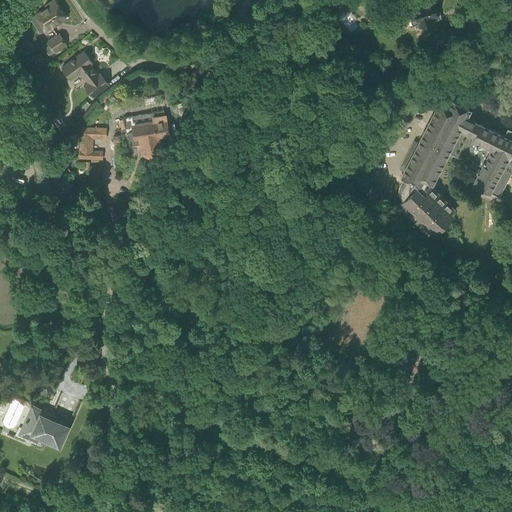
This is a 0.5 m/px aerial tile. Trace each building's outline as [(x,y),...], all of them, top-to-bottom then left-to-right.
[(47,7),(36,15),(30,18),(39,33),(65,16),(55,0),(46,6),(47,7)] [(357,0),(365,9),(375,0),(357,0)] [(416,27),(439,19),(438,15),(440,15),(438,8),(435,9),(431,0),(424,0),(406,6),(412,25),(415,24),(416,27)] [(60,34),(48,42),(49,44),(53,49),(54,51),(66,44),(60,34)] [(457,43),(441,37),(436,51),(451,57),(457,43)] [(93,96),(109,84),(100,73),(98,75),(90,64),(92,62),(84,51),(62,67),(70,79),(71,78),(80,72),(88,82),(84,85),(93,96)] [(30,58),(35,66),(44,59),(40,52),(30,58)] [(448,107),(439,102),(402,175),(404,176),(399,186),(399,188),(398,190),(398,191),(398,193),(399,195),(399,196),(400,198),(401,199),(402,201),(400,203),(429,232),(433,228),(436,231),(452,216),(449,213),(452,209),(430,187),(427,189),(424,187),(428,180),(429,180),(432,181),(447,153),(468,163),(469,163),(467,165),(471,170),(475,172),(478,174),(473,182),(489,191),(495,180),(503,184),(511,167),(511,132),(508,138),(466,116),(469,109),(452,100),(448,107)] [(91,106),(87,102),(80,109),(84,113),(91,106)] [(177,114),(182,116),(186,109),(182,107),(180,107),(177,114)] [(124,118),(124,120),(120,121),(121,131),(126,130),(127,141),(133,141),(134,145),(139,144),(140,150),(142,154),(146,157),(150,158),(153,158),(157,157),(158,156),(161,154),(162,150),(162,148),(162,146),(160,137),(170,135),(167,112),(124,118)] [(103,151),(93,151),(94,139),(106,139),(107,128),(81,127),(80,159),(103,160),(103,151)] [(13,166),(29,160),(25,150),(9,155),(13,166)] [(35,172),(43,169),(37,153),(28,156),(35,172)] [(492,234),(493,247),(503,247),(503,235),(492,234)] [(26,403),(13,397),(3,420),(3,423),(6,427),(9,428),(13,428),(16,426),(26,403)] [(53,415),(33,406),(27,419),(26,419),(25,422),(26,422),(23,429),(59,445),(68,426),(51,419),(53,415)]
